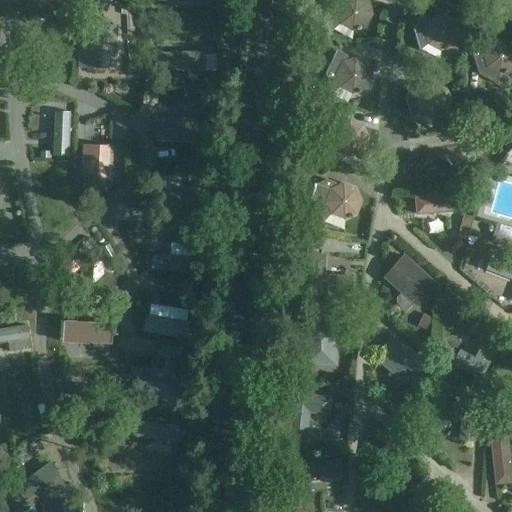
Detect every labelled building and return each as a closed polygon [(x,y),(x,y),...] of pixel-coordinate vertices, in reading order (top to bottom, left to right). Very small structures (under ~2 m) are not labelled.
[(109,4),(101,0),(98,7),(106,11),(109,4)] [(371,15),(368,2),(363,0),(331,0),(326,10),(332,31),(341,24),(353,30),(365,26),(371,15)] [(511,0),(490,0),(495,14),(504,6),(511,10),(511,0)] [(77,13),(66,18),(70,26),(80,21),(77,13)] [(459,35),(455,22),(444,16),(431,20),(422,15),(413,30),(420,51),(431,47),(441,50),(453,46),(459,35)] [(111,68),(113,26),(88,25),(87,67),(111,68)] [(480,38),(472,53),(478,75),(497,84),(499,73),(511,70),(511,69),(511,44),(502,39),(490,43),(480,38)] [(155,53),(155,70),(203,70),(203,54),(180,53),(155,53)] [(355,59),(342,63),(333,58),(325,73),(332,94),(341,87),(352,93),(365,89),(371,77),(367,65),(355,59)] [(413,84),(405,99),(412,120),(421,113),(432,119),(445,115),(451,103),(447,91),(435,85),(423,89),(413,84)] [(212,94),(200,94),(200,105),(212,105),(212,94)] [(71,111),(54,111),(54,158),(70,158),(71,111)] [(213,121),(162,121),(162,143),(213,143),(213,121)] [(322,140),(331,160),(339,152),(351,156),(363,150),(368,138),(362,126),(350,122),(338,128),(328,124),(322,140)] [(79,146),(78,176),(104,177),(106,147),(79,146)] [(331,190),(321,186),(314,183),(310,201),(315,202),(324,222),(332,214),(344,219),(356,213),(361,201),(356,189),(343,184),(331,190)] [(194,206),(194,193),(162,192),(161,205),(194,206)] [(416,214),(464,211),(463,195),(415,199),(416,214)] [(472,217),(463,215),(457,238),(467,240),(472,217)] [(511,228),(498,225),(493,242),(511,247),(511,228)] [(328,240),(347,246),(350,237),(332,230),(328,240)] [(191,256),(153,254),(152,271),(191,272),(191,256)] [(305,292),(352,295),(353,277),(324,275),(326,255),(307,254),(305,292)] [(415,307),(436,283),(403,255),(383,278),(400,293),(395,299),(396,304),(402,309),(407,309),(412,304),(415,307)] [(505,284),(511,286),(511,261),(504,258),(502,262),(495,259),(494,262),(492,261),(486,277),(494,280),(493,283),(504,287),(505,284)] [(84,263),(81,296),(112,298),(113,278),(100,277),(101,264),(84,263)] [(300,304),(318,305),(319,295),(300,295),(300,304)] [(315,323),(315,308),(302,307),(301,322),(315,323)] [(423,314),(416,326),(425,330),(432,318),(423,314)] [(145,317),(144,333),(187,337),(189,322),(145,317)] [(112,325),(65,322),(64,343),(110,346),(112,325)] [(303,367),(337,366),(335,324),(302,325),(303,367)] [(27,326),(0,330),(0,343),(8,342),(9,351),(30,348),(27,326)] [(451,364),(480,380),(501,341),(487,334),(474,358),(459,350),(451,364)] [(409,388),(429,364),(396,337),(376,361),(377,362),(375,366),(374,368),(375,371),(379,375),(382,374),(397,386),(398,386),(399,386),(402,382),(409,388)] [(170,346),(133,341),(131,354),(168,358),(170,346)] [(434,351),(442,362),(454,354),(447,343),(434,351)] [(456,388),(446,379),(436,389),(446,398),(456,388)] [(177,385),(140,382),(139,397),(175,400),(177,385)] [(69,415),(88,416),(90,388),(71,386),(69,415)] [(289,440),(306,442),(309,413),(330,415),(331,397),(293,394),(289,440)] [(347,402),(334,405),(335,413),(349,410),(347,402)] [(458,440),(475,442),(478,407),(437,403),(435,419),(460,422),(458,440)] [(178,426),(134,422),(133,440),(176,444),(178,426)] [(495,485),(511,484),(507,433),(490,435),(495,485)] [(422,481),(388,442),(374,454),(408,493),(422,481)] [(339,460),(294,465),(296,483),(341,478),(339,460)] [(49,463),(9,493),(19,506),(20,505),(25,511),(35,503),(66,486),(49,463)] [(111,489),(111,509),(158,510),(158,489),(111,489)] [(408,496),(398,504),(405,511),(418,511),(421,510),(408,496)] [(70,511),(71,504),(44,502),(42,511),(70,511)]
